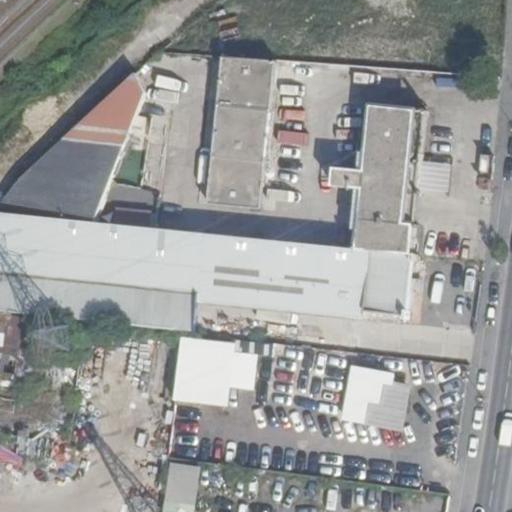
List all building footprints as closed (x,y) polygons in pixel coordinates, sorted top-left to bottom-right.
[(331,36),(314,35),(313,53),(330,54),(331,45),(331,36)] [(368,48),(369,39),(331,36),(331,45),(368,48)] [(367,68),(398,71),(400,41),(369,39),(368,48),(367,68)] [(480,71),(481,47),(425,43),(424,66),(480,71)] [(275,62),(221,58),(210,206),(263,210),(275,62)] [(22,179),(0,207),(0,213),(98,223),(150,91),(136,72),(22,179)] [(363,188),(421,194),(428,112),(370,107),(365,170),(335,167),(333,185),(363,188)] [(492,178),(493,155),(480,153),(478,176),(492,178)] [(418,224),(421,194),(363,188),(361,217),(418,224)] [(118,225),(154,229),(155,210),(120,206),(118,225)] [(98,223),(0,213),(0,276),(205,297),(211,234),(154,229),(118,225),(98,223)] [(416,254),(418,224),(361,217),(358,249),(416,254)] [(415,278),(417,255),(416,254),(358,249),(211,234),(205,297),(410,318),(413,293),(415,278)] [(36,319),(0,315),(0,375),(34,381),(39,330),(35,329),(36,319)] [(185,335),(80,324),(77,353),(73,357),(45,354),(41,391),(178,404),(185,335)] [(249,345),(186,338),(179,404),(235,409),(237,393),(243,393),(244,381),(248,380),(249,345)] [(398,375),(355,367),(345,421),(405,433),(414,386),(397,383),(398,375)] [(172,462),(167,511),(200,511),(205,465),(172,462)]
